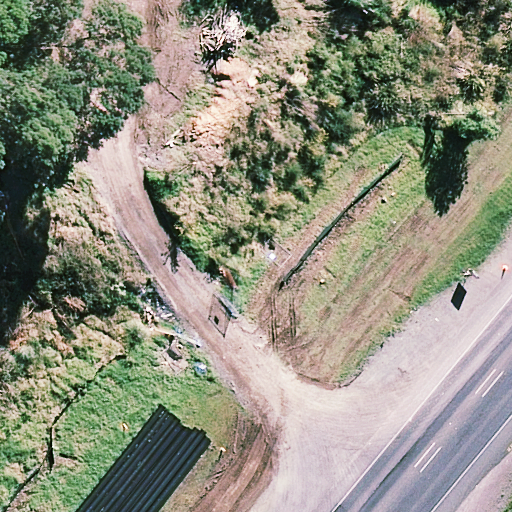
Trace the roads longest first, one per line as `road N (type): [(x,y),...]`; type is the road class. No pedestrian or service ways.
road 1 (track): [(20,0),(130,162),(206,243),(270,364),(224,455),(174,511)]
road 2 (trunk): [(0,421),(359,0)]
road 3 (trunk): [(183,307),(255,270),(335,258),(415,273)]
road 4 (motorway): [(0,185),(183,307)]
road 5 (trunk): [(371,511),(511,343)]
road 6 (trunk): [(93,438),(127,365),(183,307)]
road 7 (trunk): [(415,273),(511,176)]
